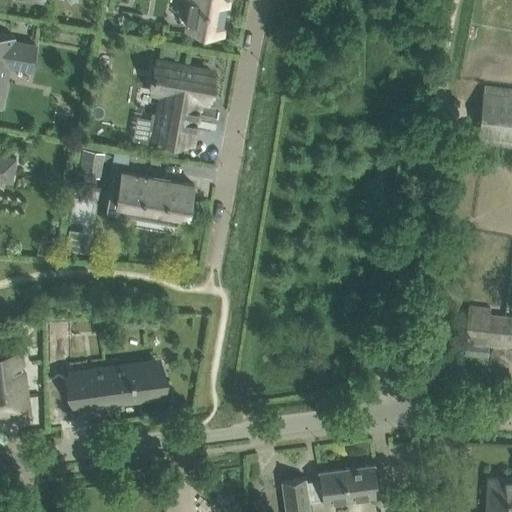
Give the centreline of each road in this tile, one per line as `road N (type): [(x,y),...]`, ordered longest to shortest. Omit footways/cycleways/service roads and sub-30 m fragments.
road 1 (unclassified): [(511,416),(380,411),(28,458)]
road 2 (track): [(439,76),(391,313),(380,411)]
road 3 (residential): [(259,0),(211,267)]
